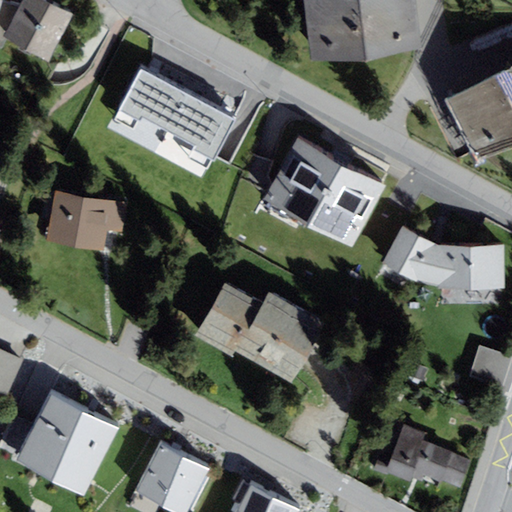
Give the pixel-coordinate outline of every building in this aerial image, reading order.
[(73,15),(46,0),(24,0),(4,37),(47,61),(73,15)] [(415,0),(304,0),(311,61),(367,62),(421,48),(415,0)] [(511,67),(450,99),(480,157),(511,145),(511,67)] [(386,185),(297,137),(263,198),(352,246),(386,185)] [(126,203),(55,191),(47,240),(103,250),(106,230),(121,232),(126,203)] [(382,263),(414,281),(439,285),(438,289),(504,288),(504,244),(470,247),(439,245),(433,242),(402,226),(382,263)] [(233,356),(238,348),(291,380),(324,325),(271,293),(262,307),(226,286),(197,334),(233,356)] [(511,356),(481,346),(472,374),(501,384),(511,356)] [(24,361),(0,348),(0,395),(5,398),(24,361)] [(45,374),(59,379),(63,366),(37,357),(14,427),(26,431),(45,374)] [(17,455),(84,490),(118,424),(93,411),(52,389),(17,455)] [(421,481),(424,474),(460,488),(471,460),(423,441),(426,433),(405,424),(390,460),(379,456),(373,470),(387,476),(388,473),(411,482),(412,477),(421,481)] [(178,448),(162,440),(138,486),(185,510),(209,464),(178,448)] [(295,511),(299,504),(251,480),(235,511),(295,511)]
